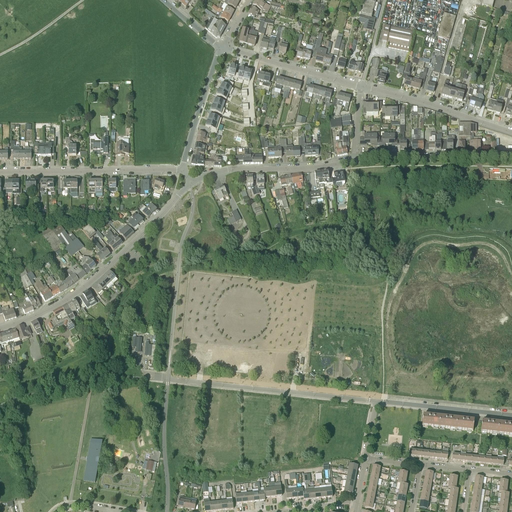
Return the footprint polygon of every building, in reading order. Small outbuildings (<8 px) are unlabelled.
[(231,0),(227,0),(225,3),(228,4),(228,5),(235,9),(238,3),(231,0)] [(268,6),(256,0),(253,6),(262,11),(262,10),(265,11),(268,6)] [(369,20),(375,22),(376,19),(371,18),(375,3),(367,1),(367,0),(363,0),(364,0),(359,18),(369,20)] [(483,0),(482,5),(489,7),(487,12),(490,13),(493,0),(483,0)] [(227,8),(224,14),(231,17),(234,12),(227,8)] [(257,16),(259,12),(252,8),(248,14),(254,18),(256,15),(257,16)] [(217,18),(206,10),(205,11),(210,15),(207,18),(210,20),(207,24),(205,28),(216,39),(220,38),(226,27),(227,25),(217,18)] [(231,17),(224,14),(221,12),(220,13),(219,13),(217,18),(227,25),(231,17)] [(437,37),(449,41),(456,17),(444,14),(437,37)] [(368,31),(372,32),(373,30),(375,22),(369,20),(366,30),(368,31)] [(413,32),(385,26),(381,41),(389,43),(388,48),(409,52),(413,32)] [(249,37),(250,31),(243,29),(239,43),(245,44),(245,43),(248,44),(247,45),(248,45),(249,37)] [(254,47),(258,33),(257,33),(250,31),(249,37),(248,45),(254,47)] [(315,40),(312,51),(315,51),(316,46),(320,47),(323,34),(319,33),(317,40),(315,40)] [(269,42),(267,49),(273,50),(275,42),(278,43),(279,38),(280,36),(277,35),(276,40),(270,39),(269,42)] [(267,49),(269,42),(265,40),(266,37),(263,36),(260,48),(267,50),(267,49)] [(285,55),(288,43),(284,42),(284,41),(282,40),(279,53),(285,55)] [(328,43),(329,42),(326,41),(327,45),(325,51),(318,49),(317,54),(315,62),(323,64),(328,43)] [(323,64),(330,66),(333,56),(329,55),(332,44),(328,43),(323,64)] [(303,59),(305,51),(299,49),(297,57),(303,59)] [(306,49),(305,51),(303,59),(309,61),(311,53),(312,51),(306,49)] [(344,70),(346,60),(342,59),(343,57),(340,57),(337,68),(344,70)] [(440,74),(443,58),(437,57),(433,73),(440,74)] [(378,69),(380,60),(374,59),(372,68),(378,69)] [(354,72),(356,65),(353,64),(353,62),(351,61),(350,64),(348,70),(354,72)] [(356,65),(354,72),(361,74),(363,66),(364,63),(357,61),(356,65)] [(237,67),(230,65),(225,76),(234,78),(237,67)] [(243,80),(246,70),(240,68),(238,73),(236,73),(234,78),(234,79),(237,80),(237,79),(243,80)] [(249,82),(252,71),(246,70),(243,80),(249,82)] [(384,85),(387,73),(377,71),(375,77),(379,78),(377,84),(384,85)] [(260,81),(263,82),(265,75),(259,73),(256,84),(259,85),(260,81)] [(265,75),(263,82),(262,86),(270,88),(271,83),(269,83),(271,76),(265,75)] [(281,90),(282,87),(284,79),(278,78),(275,88),(281,90)] [(412,88),(414,81),(406,78),(404,86),(412,88)] [(433,94),(436,83),(432,81),(433,79),(430,78),(426,92),(433,94)] [(290,81),(287,92),(285,98),(288,99),(289,93),(290,89),(294,90),(295,83),(290,81)] [(421,83),(414,81),(412,88),(419,90),(421,83)] [(441,96),(448,98),(450,90),(447,89),(449,82),(445,81),(441,96)] [(295,83),(294,90),(297,90),(296,94),(299,95),(298,96),(301,97),(302,92),(300,91),(301,84),(295,83)] [(222,84),(219,89),(229,94),(231,88),(222,84)] [(450,90),(448,98),(455,100),(459,84),(456,84),(454,91),(450,90)] [(459,84),(455,100),(462,101),(464,94),(460,93),(462,85),(459,84)] [(480,89),(475,108),(480,110),(483,100),(480,99),(481,96),(482,96),(485,85),(481,84),(480,89)] [(309,94),(313,95),(314,88),(308,86),(306,93),(305,97),(308,98),(309,94)] [(229,94),(219,89),(216,95),(226,100),(229,94)] [(320,89),(317,100),(320,101),(321,97),(324,98),(326,91),(320,89)] [(475,108),(480,89),(477,89),(475,97),(472,96),(469,105),(475,108)] [(340,102),(343,103),(345,96),(339,94),(337,101),(334,100),(332,107),(335,107),(336,105),(339,106),(340,102)] [(223,109),(225,103),(214,99),(212,105),(223,109)] [(493,112),(496,101),(490,99),(487,110),(493,112)] [(500,114),(502,106),(503,102),(497,100),(496,101),(493,112),(500,114)] [(366,113),(372,113),(372,103),(369,104),(369,102),(363,102),(363,109),(363,115),(366,115),(366,113)] [(375,103),(372,103),(372,113),(378,113),(378,109),(381,109),(381,102),(375,102),(375,103)] [(223,109),(212,105),(210,111),(221,115),(223,109)] [(391,118),(391,108),(388,108),(388,106),(382,106),(382,114),(384,114),(384,118),(391,118)] [(391,108),(391,118),(391,121),(394,121),(394,118),(397,117),(397,114),(400,114),(400,106),(394,106),(394,108),(391,108)] [(341,119),(341,123),(351,122),(350,117),(350,114),(341,117),(340,118),(341,119)] [(218,124),(219,118),(209,115),(207,121),(218,124)] [(342,128),(341,123),(341,119),(339,119),(333,120),(330,120),(331,129),(342,128)] [(411,151),(411,139),(404,139),(404,133),(405,132),(404,126),(404,120),(400,120),(400,126),(400,138),(400,146),(400,151),(411,151)] [(218,124),(207,121),(205,127),(211,129),(210,132),(216,133),(217,131),(216,130),(218,124)] [(470,133),(469,123),(458,123),(458,151),(464,151),(464,142),(461,142),(461,138),(466,138),(466,142),(470,142),(470,133)] [(103,155),(108,155),(108,132),(105,132),(105,138),(103,138),(103,141),(101,141),(95,141),(95,140),(91,140),(91,151),(93,151),(93,156),(101,156),(101,153),(103,153),(103,155)] [(207,144),(209,144),(209,142),(207,142),(208,139),(207,139),(208,135),(198,133),(196,142),(202,143),(202,142),(207,144)] [(370,135),(364,135),(364,133),(361,133),(361,138),(361,139),(360,139),(360,146),(365,146),(365,145),(367,145),(371,145),(370,135)] [(380,139),(380,133),(376,133),(376,135),(373,135),(373,133),(370,133),(370,135),(371,145),(374,145),(375,145),(376,145),(376,146),(379,146),(379,139),(380,139)] [(429,143),(423,143),(423,151),(435,151),(435,135),(435,133),(430,133),(430,137),(432,137),(432,143),(429,142),(429,143)] [(474,138),(474,133),(470,133),(470,142),(470,147),(470,149),(469,149),(469,150),(473,150),(473,151),(480,151),(480,142),(482,142),(482,138),(474,138)] [(382,139),(380,139),(379,139),(379,146),(382,146),(382,145),(388,145),(388,144),(388,135),(382,135),(382,139)] [(400,138),(395,139),(395,135),(388,135),(388,144),(394,144),(394,146),(400,146),(400,138)] [(447,150),(447,141),(441,141),(440,139),(438,139),(438,135),(435,135),(435,151),(441,151),(441,150),(447,150)] [(261,149),(265,149),(267,148),(267,150),(268,159),(275,158),(274,147),(267,147),(267,140),(267,139),(264,139),(264,136),(259,136),(261,149)] [(301,139),(302,147),(304,147),(305,157),(312,157),(311,148),(311,144),(305,144),(304,136),(301,136),(301,139)] [(73,146),(73,144),(72,142),(69,141),(69,139),(65,139),(66,145),(66,146),(66,147),(67,148),(68,148),(68,156),(76,156),(76,146),(73,146)] [(311,144),(311,148),(312,157),(318,156),(318,155),(321,155),(321,146),(320,146),(320,142),(317,142),(317,144),(311,144)] [(121,156),(121,154),(129,154),(129,146),(128,146),(128,143),(117,143),(117,156),(121,156)] [(38,156),(44,156),(44,145),(38,145),(38,147),(34,147),(34,155),(38,155),(38,156)] [(44,145),(44,156),(51,156),(51,155),(54,155),(54,147),(52,147),(52,145),(44,145)] [(206,152),(195,150),(193,157),(199,158),(199,155),(202,155),(205,156),(206,155),(204,154),(204,153),(210,154),(211,152),(206,152)] [(252,164),(252,159),(251,159),(251,157),(251,150),(248,150),(248,157),(246,157),(246,156),(236,156),(236,161),(240,161),(243,161),(243,165),(252,164)] [(328,151),(326,151),(322,152),(322,156),(323,160),(331,158),(330,154),(329,155),(328,151)] [(199,158),(193,157),(191,165),(197,166),(198,162),(200,162),(200,159),(202,159),(202,155),(199,155),(199,158)] [(202,155),(202,159),(200,159),(200,162),(198,162),(197,166),(204,167),(205,161),(204,161),(204,158),(205,158),(205,156),(202,155)] [(205,167),(214,167),(214,156),(211,155),(210,158),(208,158),(208,160),(207,161),(206,161),(205,167)] [(252,159),(252,164),(262,164),(262,155),(252,155),(252,159)] [(214,156),(214,167),(221,168),(222,163),(222,156),(214,156)] [(323,188),(321,172),(314,173),(316,189),(323,188)] [(333,187),(332,179),(329,180),(328,172),(321,172),(324,188),(333,187)] [(345,183),(343,172),(334,173),(335,179),(332,179),(333,187),(342,186),(343,186),(344,185),(345,184),(345,183)] [(292,187),(294,194),(295,194),(295,190),(297,189),(299,189),(297,175),(290,176),(292,185),(292,187)] [(123,177),(123,176),(123,197),(127,197),(127,195),(135,195),(135,181),(127,181),(127,177),(123,177)] [(257,186),(254,187),(256,195),(260,193),(258,189),(264,189),(263,176),(256,176),(257,186)] [(256,195),(254,187),(253,185),(252,177),(246,177),(247,185),(250,185),(250,188),(253,196),(256,195)] [(26,191),(30,191),(30,189),(36,189),(36,180),(30,180),(30,182),(26,182),(26,191)] [(164,189),(165,183),(156,180),(153,189),(158,191),(159,188),(164,189)] [(141,196),(145,196),(145,192),(149,192),(149,181),(142,181),(142,191),(141,191),(141,196)] [(12,193),(12,182),(6,182),(6,189),(3,189),(3,200),(9,199),(9,196),(6,196),(6,194),(12,193)] [(228,196),(223,186),(218,188),(214,190),(219,201),(228,196)] [(283,205),(282,200),(281,194),(284,194),(284,190),(274,191),(276,197),(277,197),(277,201),(279,202),(280,206),(283,205)] [(147,209),(152,214),(156,210),(151,205),(147,209)] [(152,214),(147,209),(143,213),(148,219),(152,214)] [(231,213),(233,217),(236,223),(241,220),(236,210),(231,213)] [(131,218),(139,227),(144,222),(138,216),(137,216),(135,214),(131,218)] [(139,227),(131,218),(127,222),(129,224),(128,225),(135,231),(139,227)] [(89,226),(96,235),(101,240),(103,238),(91,224),(90,221),(87,224),(89,226)] [(60,226),(53,230),(52,230),(63,247),(67,251),(71,257),(84,248),(71,233),(67,236),(60,226)] [(90,240),(96,235),(89,226),(83,231),(90,240)] [(126,241),(134,234),(127,227),(120,234),(123,237),(126,241)] [(107,235),(118,248),(123,244),(118,238),(116,239),(110,232),(107,235)] [(118,248),(107,235),(105,237),(108,241),(106,243),(113,251),(118,248)] [(100,252),(106,258),(110,254),(105,248),(103,250),(93,238),(91,241),(97,248),(99,251),(100,252)] [(67,251),(63,247),(55,253),(58,257),(67,251)] [(106,258),(100,252),(96,256),(101,262),(106,258)] [(87,274),(96,266),(88,258),(86,259),(86,258),(81,262),(84,265),(81,268),(87,274)] [(67,282),(64,284),(67,289),(74,284),(86,275),(77,264),(73,267),(66,272),(70,279),(66,282),(67,282)] [(21,279),(26,275),(32,272),(29,267),(18,273),(21,279)] [(32,272),(26,275),(30,282),(35,279),(32,272)] [(105,276),(111,282),(116,278),(110,272),(105,276)] [(26,275),(21,279),(20,279),(20,280),(22,285),(23,287),(25,291),(33,287),(30,282),(26,275)] [(101,280),(107,287),(111,282),(105,276),(101,280)] [(96,285),(102,291),(107,287),(101,280),(96,285)] [(45,303),(54,297),(49,289),(47,287),(44,289),(40,281),(34,285),(45,303)] [(55,285),(60,293),(67,289),(64,284),(61,281),(55,285)] [(49,289),(54,297),(60,293),(55,285),(49,289)] [(102,291),(96,285),(92,289),(98,295),(102,291)] [(90,307),(91,307),(96,304),(88,292),(83,295),(80,297),(87,309),(90,307)] [(33,310),(29,302),(28,298),(25,299),(27,304),(24,305),(25,307),(22,308),(23,310),(25,315),(34,311),(33,310)] [(29,302),(33,310),(37,308),(38,308),(41,306),(37,299),(33,301),(33,300),(29,302)] [(74,300),(71,303),(75,309),(76,311),(80,309),(74,300)] [(67,305),(72,314),(76,311),(75,309),(71,303),(67,305)] [(62,308),(70,321),(75,319),(72,315),(72,314),(67,305),(62,308)] [(1,309),(1,307),(0,306),(0,314),(3,314),(5,322),(16,318),(13,308),(9,310),(8,307),(1,309)] [(70,321),(62,308),(53,313),(55,317),(54,318),(53,319),(52,320),(52,321),(53,322),(53,323),(52,323),(51,322),(50,322),(49,322),(49,323),(48,324),(48,325),(50,330),(51,331),(53,331),(54,330),(54,329),(55,328),(57,328),(59,329),(60,328),(64,326),(66,327),(69,332),(70,331),(73,337),(78,334),(74,329),(75,328),(73,324),(72,324),(70,321)] [(37,335),(43,333),(41,330),(37,322),(31,325),(37,335)] [(16,329),(16,331),(20,341),(28,338),(28,336),(31,335),(28,328),(24,329),(23,326),(16,329)] [(11,332),(13,341),(15,347),(21,345),(20,341),(16,331),(11,332)] [(13,341),(11,332),(5,334),(8,343),(13,341)] [(140,354),(141,344),(141,339),(138,339),(133,338),(132,348),(136,349),(136,354),(140,354)] [(154,357),(155,346),(149,346),(149,344),(146,343),(144,356),(154,357)] [(266,374),(268,358),(240,355),(240,353),(229,352),(229,355),(226,354),(225,360),(215,359),(214,365),(256,369),(256,373),(266,374)] [(36,368),(48,364),(45,359),(34,363),(36,368)] [(439,428),(440,418),(433,417),(433,416),(430,416),(430,417),(423,416),(422,427),(439,428)] [(447,418),(440,418),(439,428),(456,430),(457,419),(450,419),(450,418),(447,418)] [(457,419),(456,430),(473,432),(474,421),(467,421),(467,420),(464,419),(464,420),(457,419)] [(498,435),(499,424),(492,423),(492,422),(489,422),(489,423),(482,422),(481,433),(498,435)] [(506,425),(499,424),(498,435),(511,436),(511,425),(509,425),(509,424),(506,424),(506,425)] [(83,481),(95,483),(102,441),(91,439),(83,481)] [(10,460),(0,462),(0,475),(13,473),(10,460)] [(353,489),(345,487),(344,493),(342,492),(342,495),(346,496),(347,493),(349,494),(349,495),(352,496),(352,494),(353,489)]
